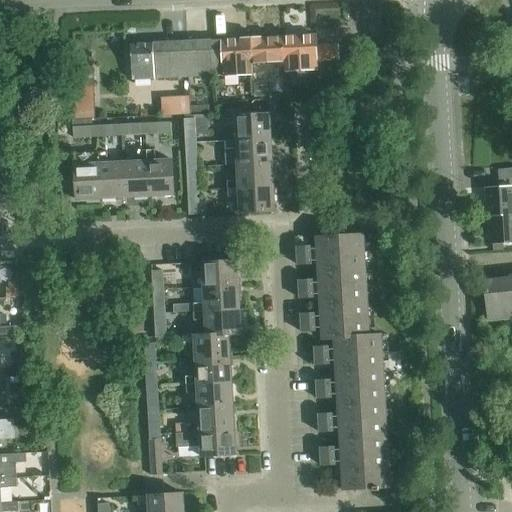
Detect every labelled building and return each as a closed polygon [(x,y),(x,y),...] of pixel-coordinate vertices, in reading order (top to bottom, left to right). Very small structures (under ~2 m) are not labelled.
[(322,59),(337,55),(337,44),(315,45),(315,35),(283,36),(285,72),(316,71),(315,60),(322,59)] [(372,35),(361,39),(365,48),(376,43),(372,35)] [(252,63),(282,62),(283,72),(285,72),(283,36),(250,38),(252,63)] [(252,76),(252,63),(250,38),(213,40),(215,76),(247,74),(247,76),(252,76)] [(190,77),(215,76),(213,40),(188,41),(190,77)] [(359,40),(350,44),(354,52),(363,48),(359,40)] [(133,80),(190,77),(188,41),(131,44),(133,80)] [(255,99),(272,97),(270,83),(253,85),(255,99)] [(92,88),(76,89),(77,105),(92,105),(92,88)] [(226,132),(226,140),(272,138),(271,114),(235,116),(236,132),(226,132)] [(183,120),(184,143),(196,142),(195,119),(183,120)] [(100,138),(99,126),(93,126),(92,120),(72,121),(73,139),(100,138)] [(0,152),(8,152),(7,143),(6,121),(0,121),(0,152)] [(147,135),(170,134),(169,122),(147,124),(147,135)] [(147,124),(123,125),(124,136),(147,135),(147,124)] [(123,125),(99,126),(100,138),(124,136),(123,125)] [(225,149),(226,165),(273,162),(272,138),(226,140),(227,149),(225,149)] [(198,167),(197,148),(196,142),(184,143),(184,148),(186,148),(187,167),(198,167)] [(141,161),(125,162),(127,196),(151,195),(148,149),(140,150),(141,161)] [(156,149),(148,149),(151,195),(175,194),(173,159),(157,160),(156,149)] [(101,152),(92,152),(76,153),(77,164),(78,199),(103,198),(101,152)] [(109,152),(101,152),(103,198),(127,196),(125,162),(109,163),(109,152)] [(229,180),(229,189),(275,186),(273,162),(226,165),(226,166),(238,166),(239,180),(229,180)] [(199,191),(199,186),(198,167),(187,167),(188,191),(199,191)] [(0,222),(1,223),(0,203),(0,197),(11,196),(9,169),(0,169),(0,222)] [(511,174),(500,175),(500,185),(511,184),(511,174)] [(276,210),(275,186),(229,189),(230,197),(240,197),(241,212),(276,210)] [(511,187),(485,189),(487,217),(491,216),(492,244),(511,242),(511,187)] [(200,215),(199,195),(199,191),(188,191),(190,216),(200,215)] [(364,235),(317,238),(319,272),(367,269),(364,235)] [(299,266),(312,265),(311,247),(298,247),(299,266)] [(202,271),(203,287),(239,285),(238,260),(192,263),(193,272),(202,271)] [(319,272),(322,305),(369,302),(367,269),(319,272)] [(164,271),(153,271),(154,290),(165,289),(164,271)] [(489,320),(511,317),(511,277),(485,281),(489,320)] [(301,300),(314,299),(313,279),(300,280),(301,300)] [(9,288),(6,288),(7,299),(20,299),(19,288),(19,281),(9,281),(9,288)] [(193,303),(194,311),(240,309),(239,285),(203,287),(193,288),(195,303),(193,303)] [(166,313),(165,289),(154,290),(155,313),(166,313)] [(324,339),(334,338),(371,336),(369,302),(322,305),(324,339)] [(206,335),(230,333),(242,332),(240,309),(194,311),(194,319),(205,319),(206,335)] [(167,338),(166,313),(155,313),(157,338),(167,338)] [(303,332),(317,332),(315,314),(302,315),(303,332)] [(194,345),(195,360),(231,358),(230,333),(206,335),(183,336),(184,345),(194,345)] [(371,336),(334,338),(337,372),(384,369),(382,336),(371,336)] [(156,363),(155,343),(144,343),(146,363),(156,363)] [(316,366),(330,365),(329,347),(315,348),(316,366)] [(233,382),(231,358),(195,360),(196,376),(186,377),(186,385),(233,382)] [(158,386),(156,363),(146,363),(147,387),(158,386)] [(387,403),(384,369),(337,372),(339,406),(387,403)] [(319,399),(332,398),(331,379),(317,380),(319,399)] [(234,405),(233,382),(186,385),(187,393),(197,392),(198,408),(234,405)] [(159,410),(158,386),(147,387),(149,410),(159,410)] [(389,436),(387,403),(339,406),(341,440),(389,436)] [(188,424),(189,432),(236,430),(234,405),(198,408),(199,423),(188,424)] [(161,434),(159,410),(149,410),(150,435),(161,434)] [(321,433),(335,432),(334,413),(320,414),(321,433)] [(14,419),(0,420),(0,439),(14,439),(14,419)] [(237,454),(236,430),(189,432),(189,433),(176,433),(176,447),(191,446),(199,446),(200,456),(237,454)] [(163,474),(161,439),(161,434),(150,435),(153,474),(163,474)] [(392,482),(389,436),(341,440),(345,490),(373,488),(374,491),(379,491),(379,488),(398,486),(398,482),(392,482)] [(323,466),(337,465),(336,447),(322,448),(323,466)] [(26,453),(15,454),(0,454),(0,478),(17,478),(16,464),(27,463),(26,453)] [(0,487),(17,487),(17,478),(0,478),(0,505),(0,506),(0,504),(0,487)] [(183,511),(183,495),(137,497),(138,505),(149,505),(149,511),(183,511)] [(18,502),(0,502),(0,504),(0,506),(0,505),(0,511),(18,511),(18,502)]
